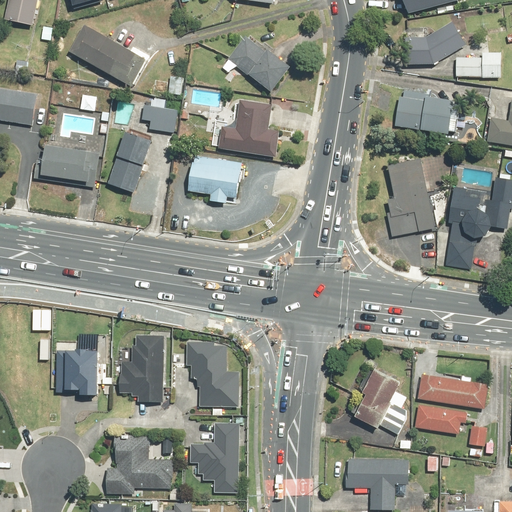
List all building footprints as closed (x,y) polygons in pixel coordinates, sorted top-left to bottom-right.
[(11,0),(7,20),(36,26),(40,0),(11,0)] [(406,0),(411,15),(462,0),(406,0)] [(412,53),(412,66),(436,65),(469,46),(455,23),(439,32),(445,41),(427,51),(426,48),(419,49),(419,53),(412,53)] [(88,25),(73,52),(134,88),(150,61),(88,25)] [(294,70),(250,35),(231,59),(224,68),(235,77),(242,68),(275,94),(294,70)] [(458,78),(484,79),(505,79),(505,55),(485,54),(485,58),(458,58),(458,78)] [(32,90),(0,84),(0,115),(27,120),(32,90)] [(406,98),(402,97),(399,130),(453,135),(456,102),(431,100),(431,94),(406,92),(406,98)] [(84,96),(82,109),(96,112),(99,98),(84,96)] [(279,159),(283,132),(274,131),(277,107),(242,101),(242,105),(237,104),(234,124),(225,122),(217,121),(214,146),(221,147),(221,150),(279,159)] [(143,106),(142,119),(151,120),(150,129),(175,133),(178,110),(143,106)] [(511,110),(511,122),(492,120),(490,143),(511,145),(511,110)] [(138,194),(156,143),(129,134),(111,185),(138,194)] [(49,148),(45,177),(84,182),(84,186),(99,188),(103,154),(49,148)] [(243,164),(195,158),(191,195),(238,201),(243,164)] [(393,213),(389,214),(394,239),(439,230),(424,159),(390,166),(397,199),(391,200),(393,213)] [(473,270),(478,241),(479,241),(480,241),(481,241),(482,241),(483,241),(484,240),(485,240),(486,240),(486,239),(487,239),(488,239),(489,238),(490,237),(491,237),(492,236),(493,235),(493,234),(494,234),(494,233),(495,233),(495,232),(495,231),(496,231),(496,230),(497,229),(510,230),(511,214),(511,180),(497,179),(495,202),(489,202),(490,192),(456,188),(452,223),(455,224),(448,266),(473,270)] [(123,361),(122,391),(150,392),(149,401),(167,402),(169,335),(135,334),(134,361),(123,361)] [(188,343),(188,366),(198,368),(197,409),(243,409),(243,372),(232,372),(232,342),(188,343)] [(59,354),(57,392),(99,394),(101,355),(59,354)] [(400,394),(405,385),(378,370),(373,379),(368,376),(361,389),(366,392),(365,394),(370,396),(358,418),(381,431),(383,427),(400,436),(412,414),(403,409),(409,399),(400,394)] [(424,376),(421,400),(487,410),(491,386),(424,376)] [(418,429),(461,435),(463,422),(468,422),(469,412),(421,406),(418,429)] [(192,444),(192,464),(200,464),(200,476),(207,476),(207,481),(217,481),(217,494),(239,494),(241,425),(217,424),(216,445),(192,444)] [(489,428),(474,427),(473,446),(487,447),(489,428)] [(118,469),(110,468),(109,497),(137,499),(138,488),(173,489),(174,460),(153,459),(154,438),(120,437),(118,469)] [(467,460),(471,460),(482,461),(483,450),(472,449),(472,456),(468,455),(467,460)] [(440,458),(431,458),(430,472),(439,473),(440,458)] [(373,510),(398,511),(399,488),(411,489),(412,463),(351,460),(349,488),(374,489),(373,510)] [(165,510),(165,511),(194,511),(195,502),(175,502),(175,510),(165,510)] [(511,511),(511,502),(502,503),(501,511),(511,511)]
